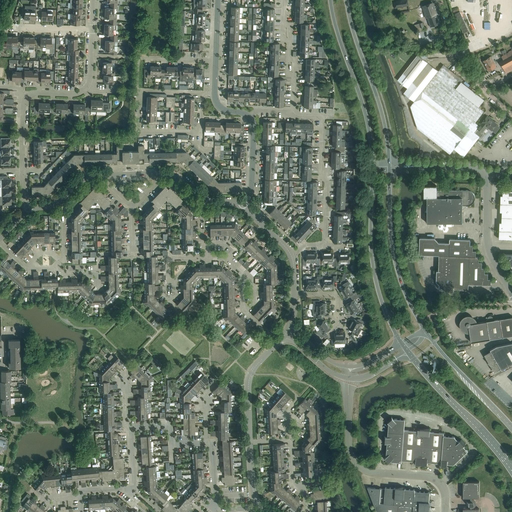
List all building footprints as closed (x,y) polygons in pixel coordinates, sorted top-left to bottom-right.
[(408,6),(407,0),(400,0),(396,1),(396,2),(393,2),(395,8),(408,6)] [(194,3),(193,11),(200,11),(200,8),(206,9),(206,3),(196,3),(194,3)] [(432,3),(422,6),(423,9),(426,18),(427,18),(430,27),(439,24),(432,3)] [(117,9),(117,6),(110,5),(110,8),(105,8),(105,13),(114,14),(114,9),(117,9)] [(30,20),(30,6),(25,6),(25,8),(21,8),(21,15),(24,15),(24,20),(30,20)] [(36,6),(30,6),(30,20),(35,20),(35,15),(38,15),(39,9),(36,9),(36,6)] [(47,21),(47,11),(42,11),(42,9),(39,9),(38,15),(41,15),(41,20),(47,21)] [(56,10),(53,9),(47,9),(47,11),(47,21),(52,21),(53,16),(56,16),(56,10)] [(205,14),(202,14),(200,14),(200,11),(193,11),(193,19),(205,19),(205,14)] [(460,11),(454,14),(463,33),(469,31),(460,11)] [(117,14),(114,14),(105,13),(105,18),(110,19),(110,22),(117,22),(117,14)] [(205,25),(205,19),(193,19),(193,27),(199,27),(200,25),(205,25)] [(104,24),(104,29),(116,30),(117,22),(110,22),(110,24),(104,24)] [(199,30),(199,27),(193,27),(192,30),(195,30),(195,35),(205,36),(205,30),(199,30)] [(116,35),(116,30),(104,29),(104,35),(111,35),(111,38),(117,38),(118,35),(116,35)] [(204,41),(205,36),(195,35),(195,41),(192,40),(192,43),(193,43),(199,44),(199,43),(199,41),(204,41)] [(3,47),(3,49),(11,49),(12,46),(12,36),(6,36),(6,41),(3,41),(3,47)] [(20,48),(20,42),(17,41),(18,37),(12,36),(12,46),(17,46),(17,48),(20,48)] [(29,49),(29,37),(23,37),(23,42),(20,42),(20,48),(23,48),(24,49),(29,49)] [(37,49),(37,42),(34,42),(35,37),(29,37),(29,49),(33,49),(34,48),(37,49)] [(46,47),(46,38),(40,37),(40,42),(37,42),(37,49),(37,52),(40,52),(40,49),(46,49),(46,47)] [(52,38),(46,38),(46,47),(46,49),(49,49),(49,53),(54,53),(54,43),(52,43),(52,38)] [(117,41),(117,38),(111,38),(111,41),(105,41),(105,46),(114,46),(114,41),(117,41)] [(190,49),(190,51),(197,52),(197,49),(203,49),(203,44),(199,43),(199,44),(193,43),(192,43),(191,43),(190,49)] [(114,52),(114,46),(105,46),(105,51),(110,51),(110,54),(117,55),(117,52),(114,52)] [(511,69),(511,54),(511,55),(509,52),(501,56),(503,60),(499,62),(506,73),(511,69)] [(462,80),(443,64),(438,70),(417,54),(397,79),(407,87),(403,92),(414,101),(410,106),(417,128),(438,144),(445,150),(450,154),(454,149),(464,157),(480,136),(474,132),(477,128),(479,126),(475,123),(484,111),(478,107),(484,100),(461,81),(462,80)] [(490,56),(483,60),(487,68),(489,71),(497,67),(492,60),(490,56)] [(115,63),(115,60),(108,59),(108,62),(103,62),(103,67),(112,68),(112,63),(115,63)] [(155,75),(155,66),(150,66),(150,71),(147,71),(147,78),(150,78),(150,75),(155,75)] [(163,79),(163,69),(161,69),(161,66),(155,66),(155,75),(155,78),(163,79)] [(112,73),(112,68),(103,67),(102,73),(108,73),(108,76),(115,76),(115,73),(112,73)] [(171,76),(172,67),(166,67),(166,70),(163,69),(163,79),(169,79),(169,76),(171,76)] [(171,76),(171,79),(179,79),(180,72),(177,72),(177,67),(172,67),(171,76)] [(179,79),(179,80),(188,81),(188,80),(188,67),(183,67),(182,71),(180,71),(180,72),(179,79)] [(196,78),(196,73),(193,73),(193,67),(188,67),(188,80),(193,80),(193,83),(195,83),(196,78)] [(29,80),(29,70),(29,68),(25,68),(24,70),(24,73),(21,73),(21,82),(24,82),(24,80),(29,80)] [(196,69),(196,73),(196,78),(201,79),(201,82),(204,82),(204,75),(201,75),(201,69),(196,69)] [(24,73),(24,70),(17,70),(16,71),(16,81),(21,81),(21,82),(21,73),(24,73)] [(50,73),(46,72),(45,82),(50,82),(50,79),(53,80),(54,71),(50,71),(50,73)] [(115,76),(108,76),(104,75),(104,81),(109,81),(109,84),(116,84),(116,81),(113,81),(113,76),(115,76)] [(10,93),(10,90),(0,89),(0,96),(3,97),(4,97),(4,93),(10,93)] [(160,97),(160,94),(150,94),(150,96),(147,96),(147,101),(157,102),(157,97),(160,97)] [(192,98),(192,95),(181,95),(181,98),(184,98),(184,103),(194,103),(194,98),(192,98)] [(96,112),(97,100),(91,100),(91,105),(88,104),(88,109),(88,111),(91,111),(91,112),(96,112)] [(103,100),(97,100),(96,112),(106,112),(106,111),(109,111),(109,104),(102,103),(103,100)] [(44,112),(44,103),(39,103),(38,107),(35,107),(35,114),(38,114),(38,112),(44,112)] [(53,114),(53,108),(50,108),(50,103),(44,103),(44,112),(50,112),(49,114),(53,114)] [(61,113),(62,103),(56,103),(56,108),(53,108),(53,114),(56,115),(56,112),(61,113)] [(70,115),(70,108),(67,108),(68,104),(62,103),(61,113),(67,113),(67,115),(70,115)] [(79,113),(79,104),(73,104),(73,109),(70,108),(70,115),(73,115),(73,113),(79,113)] [(88,109),(85,109),(85,104),(79,104),(79,113),(84,114),(84,116),(88,116),(88,111),(88,109)] [(0,121),(11,122),(11,119),(3,119),(3,115),(2,115),(0,114),(0,121)] [(156,121),(156,116),(146,116),(146,121),(149,121),(149,124),(159,124),(159,121),(156,121)] [(489,118),(487,116),(482,123),(479,126),(477,128),(482,132),(486,126),(491,130),(492,130),(495,133),(500,127),(496,124),(497,124),(492,120),(492,121),(489,118)] [(193,122),(193,117),(183,117),(183,122),(180,122),(180,125),(191,125),(191,122),(193,122)] [(346,125),(346,121),(336,121),(336,124),(333,124),(333,130),(346,130),(346,128),(342,128),(342,125),(346,125)] [(222,135),(223,125),(220,125),(220,122),(215,122),(215,132),(219,132),(219,135),(222,135)] [(230,133),(231,123),(226,122),(226,125),(223,125),(222,135),(225,135),(225,133),(230,133)] [(243,136),(243,126),(240,125),(240,123),(235,123),(235,133),(240,133),(240,136),(243,136)] [(10,147),(10,141),(10,138),(1,138),(1,147),(10,147)] [(333,141),(332,146),(335,146),(335,149),(345,149),(345,141),(333,141)] [(144,145),(138,145),(138,151),(136,151),(136,162),(139,162),(139,160),(144,160),(144,153),(144,145)] [(125,162),(124,151),(122,151),(122,146),(116,146),(117,154),(117,161),(122,161),(122,162),(125,162)] [(1,150),(0,150),(0,155),(1,156),(10,156),(10,147),(1,147),(1,150)] [(345,153),(345,149),(335,149),(335,152),(332,151),(332,157),(344,157),(345,155),(341,155),(341,152),(345,153)] [(136,162),(136,151),(132,151),(130,151),(124,151),(125,162),(130,162),(136,162)] [(186,152),(181,152),(182,161),(183,161),(184,162),(190,155),(186,152)] [(79,163),(79,155),(74,155),(71,158),(77,164),(78,163),(79,163)] [(194,159),(190,155),(184,162),(188,165),(194,159)] [(1,165),(10,164),(10,156),(1,156),(1,165)] [(77,164),(71,158),(67,162),(73,168),(77,164)] [(192,169),(198,163),(194,159),(188,165),(192,169)] [(243,166),(243,161),(233,160),(232,160),(231,165),(230,165),(230,168),(241,169),(241,166),(243,166)] [(73,168),(67,162),(63,166),(70,172),(73,168)] [(196,173),(202,167),(198,163),(192,169),(196,173)] [(70,172),(63,166),(59,170),(66,176),(70,172)] [(206,170),(202,167),(196,173),(199,177),(206,170)] [(66,176),(59,170),(56,174),(62,180),(66,176)] [(209,174),(206,170),(199,177),(203,180),(209,174)] [(62,180),(56,174),(52,178),(58,184),(62,180)] [(214,178),(209,174),(203,180),(208,185),(214,178)] [(0,187),(11,188),(11,179),(8,179),(7,176),(0,176),(0,187)] [(58,184),(52,178),(48,182),(55,188),(58,184)] [(212,188),(218,182),(214,178),(208,185),(212,188)] [(55,188),(48,182),(44,185),(51,192),(55,188)] [(220,191),(219,182),(218,182),(212,188),(215,191),(220,191)] [(163,189),(159,193),(167,200),(174,192),(170,188),(168,186),(166,184),(162,188),(163,189)] [(51,192),(44,185),(44,186),(42,186),(43,195),(47,195),(51,192)] [(95,202),(103,194),(94,185),(91,189),(92,190),(88,194),(95,202)] [(462,223),(462,205),(467,205),(469,205),(470,205),(471,205),(472,204),(473,203),(474,202),(474,201),(474,200),(475,200),(475,199),(475,198),(475,197),(475,196),(474,195),(474,194),(473,193),(472,192),(472,191),(471,191),(470,191),(469,190),(467,190),(437,190),(437,186),(424,186),(424,198),(427,198),(427,223),(462,223)] [(11,188),(0,187),(0,196),(11,196),(11,188)] [(511,203),(511,190),(503,190),(503,195),(500,195),(500,204),(511,203)] [(174,192),(167,200),(167,203),(171,203),(176,207),(180,203),(180,202),(182,200),(174,192)] [(159,193),(151,201),(152,201),(154,203),(159,208),(163,203),(167,203),(167,200),(159,193)] [(95,202),(88,194),(80,202),(83,205),(87,209),(91,205),(96,205),(95,202)] [(100,205),(104,209),(109,204),(111,202),(103,194),(95,202),(96,205),(100,205)] [(2,205),(11,205),(11,196),(0,196),(0,204),(2,205)] [(264,202),(264,205),(272,205),(273,205),(276,204),(276,203),(276,196),(273,196),(264,196),(264,197),(264,202)] [(154,203),(152,205),(150,208),(148,206),(146,207),(156,216),(159,212),(157,210),(159,208),(154,203)] [(179,216),(188,206),(186,205),(184,207),(182,205),(180,203),(176,207),(178,209),(175,212),(179,216)] [(511,217),(511,203),(500,204),(500,212),(502,212),(502,217),(511,217)] [(108,217),(117,208),(115,206),(113,208),(111,206),(109,204),(104,209),(106,211),(104,213),(108,217)] [(277,205),(276,204),(273,205),(268,207),(272,210),(269,213),(273,217),(279,211),(280,211),(282,209),(280,208),(278,210),(275,207),(277,205)] [(87,209),(83,205),(78,209),(76,207),(75,209),(84,218),(88,214),(85,211),(87,209)] [(188,210),(190,208),(188,206),(179,216),(182,219),(182,223),(195,222),(195,220),(192,220),(192,214),(188,210)] [(153,219),(156,216),(146,207),(145,209),(147,211),(142,215),(143,221),(140,221),(140,224),(143,224),(143,223),(153,223),(153,219)] [(116,212),(118,210),(117,208),(108,217),(111,220),(111,224),(121,224),(124,224),(124,222),(121,222),(121,216),(116,212)] [(81,221),(84,218),(75,209),(73,211),(75,213),(71,217),(71,223),(69,223),(69,225),(81,225),(81,221)] [(283,214),(280,211),(279,211),(273,217),(277,221),(283,214)] [(334,215),(334,220),(347,221),(347,219),(343,219),(343,215),(345,215),(345,212),(337,212),(336,215),(334,215)] [(288,219),(289,217),(288,215),(286,217),(283,214),(277,221),(281,224),(287,218),(288,219)] [(511,230),(511,217),(502,217),(501,222),(499,222),(499,230),(511,230)] [(291,222),(288,219),(287,218),(281,224),(285,228),(291,222)] [(304,220),(302,222),(311,230),(315,226),(313,225),(316,222),(311,218),(306,223),(304,220)] [(311,230),(302,222),(301,223),(303,226),(301,228),(307,234),(311,230)] [(231,235),(235,223),(231,223),(231,225),(226,225),(226,235),(231,235)] [(233,238),(241,230),(237,227),(238,226),(235,223),(231,235),(233,238)] [(307,234),(301,228),(299,231),(296,228),(295,230),(304,238),(307,234)] [(235,243),(244,234),(241,230),(233,238),(236,240),(234,242),(235,243)] [(304,238),(295,230),(293,231),(296,234),(294,236),(293,235),(290,238),(296,243),(298,240),(300,242),(304,238)] [(511,239),(511,230),(499,230),(499,239),(511,239)] [(39,243),(39,233),(33,233),(33,231),(30,232),(35,243),(39,243)] [(35,243),(30,232),(27,234),(28,235),(25,239),(32,246),(35,243)] [(244,234),(236,243),(237,245),(239,243),(242,245),(246,240),(248,238),(244,234)] [(476,256),(476,251),(473,250),(473,245),(470,245),(470,239),(449,239),(449,243),(439,242),(435,238),(420,238),(419,254),(439,255),(438,271),(437,271),(436,280),(438,282),(437,282),(444,290),(445,289),(446,291),(454,291),(454,289),(468,289),(468,284),(469,256),(476,256)] [(32,246),(25,239),(21,243),(30,252),(32,250),(30,248),(32,246)] [(246,240),(242,245),(244,247),(248,251),(257,242),(255,240),(253,242),(251,240),(248,242),(246,240)] [(251,255),(259,247),(256,245),(258,243),(257,242),(248,251),(251,255)] [(30,252),(21,243),(17,247),(24,254),(27,252),(29,254),(30,252)] [(24,254),(17,247),(13,251),(23,260),(24,258),(22,256),(24,254)] [(255,258),(264,249),(263,247),(261,249),(259,247),(251,255),(255,258)] [(259,262),(266,255),(264,253),(266,251),(264,249),(255,258),(259,262)] [(312,262),(311,252),(306,253),(306,258),(303,259),(303,265),(306,265),(306,262),(312,262)] [(317,252),(311,252),(312,262),(317,262),(317,265),(320,265),(320,258),(317,258),(317,252)] [(328,262),(328,252),(322,252),(322,258),(320,258),(320,265),(323,265),(323,262),(328,262)] [(333,252),(328,252),(328,262),(328,264),(333,264),(333,266),(336,266),(336,259),(333,259),(333,252)] [(344,263),(344,253),(339,253),(339,259),(336,259),(336,266),(339,266),(339,263),(344,263)] [(263,266),(272,257),(270,255),(269,257),(266,255),(259,262),(263,266)] [(482,267),(482,262),(479,262),(479,256),(476,256),(469,256),(468,284),(491,285),(491,279),(488,279),(488,273),(485,273),(485,268),(482,267)] [(274,258),(272,257),(263,266),(266,269),(266,273),(276,273),(279,272),(279,270),(276,270),(276,264),(272,260),(274,258)] [(8,262),(1,269),(5,273),(14,263),(15,262),(13,260),(10,264),(8,262)] [(246,261),(242,265),(246,269),(250,264),(246,261)] [(9,276),(16,269),(13,267),(15,265),(14,263),(5,273),(9,276)] [(221,280),(230,271),(228,269),(226,271),(222,267),(216,267),(216,264),(213,264),(214,277),(218,277),(221,280)] [(203,278),(203,265),(200,265),(200,268),(194,268),(190,272),(188,270),(187,272),(196,281),(199,278),(203,278)] [(13,280),(21,271),(20,269),(18,271),(16,269),(9,276),(13,280)] [(16,284),(23,276),(21,274),(23,272),(21,271),(13,280),(16,284)] [(231,272),(230,271),(221,280),(224,283),(224,287),(234,287),(237,287),(237,284),(234,284),(234,278),(229,274),(231,272)] [(193,284),(196,281),(187,272),(185,274),(187,275),(183,280),(183,286),(180,286),(180,288),(193,288),(193,284)] [(22,291),(26,279),(23,276),(16,284),(20,287),(19,288),(22,291)] [(306,276),(304,276),(304,283),(307,283),(307,289),(312,289),(312,279),(312,276),(306,276)] [(320,283),(320,276),(317,276),(317,279),(312,279),(312,289),(317,288),(317,283),(320,283)] [(328,288),(328,278),(323,279),(323,276),(320,276),(320,283),(323,282),(323,288),(328,288)] [(333,278),(328,278),(328,288),(334,288),(334,282),(336,282),(336,276),(333,276),(333,278)] [(31,289),(30,279),(26,279),(22,291),(25,291),(25,289),(31,289)] [(81,295),(90,285),(88,284),(86,286),(82,281),(76,282),(76,279),(74,279),(74,292),(78,292),(81,295)] [(339,289),(342,294),(351,289),(353,287),(351,284),(350,284),(348,281),(343,284),(342,285),(343,287),(339,289)] [(119,289),(119,284),(109,284),(109,288),(120,292),(120,289),(119,289)] [(85,298),(92,291),(90,289),(92,287),(90,285),(81,295),(85,298)] [(120,292),(109,288),(106,291),(113,298),(117,294),(118,295),(120,292)] [(353,293),(351,289),(342,294),(345,299),(350,295),(351,298),(357,295),(355,292),(353,293)] [(90,305),(95,294),(92,291),(85,298),(89,302),(88,303),(90,305)] [(113,298),(106,291),(103,294),(108,305),(111,303),(110,301),(113,298)] [(154,297),(154,293),(144,294),(144,299),(143,299),(143,303),(155,298),(154,297)] [(194,298),(194,293),(183,293),(183,297),(195,302),(195,298),(194,298)] [(99,304),(99,294),(95,294),(90,305),(90,306),(94,305),(94,304),(99,304)] [(108,305),(103,294),(99,294),(99,304),(104,304),(104,305),(108,305)] [(353,300),(345,305),(348,309),(359,303),(356,299),(358,297),(357,295),(351,298),(353,300)] [(195,302),(183,297),(181,300),(188,307),(192,304),(193,305),(195,302)] [(150,308),(157,300),(155,298),(143,303),(146,305),(147,304),(150,308)] [(154,311),(163,302),(162,300),(160,302),(157,300),(150,308),(154,311)] [(188,307),(181,300),(179,303),(177,301),(175,302),(184,311),(188,307)] [(273,305),(273,300),(263,300),(263,304),(275,308),(275,305),(273,305)] [(320,303),(320,301),(313,301),(313,304),(313,309),(326,308),(326,303),(320,303)] [(158,315),(165,308),(163,306),(165,304),(163,302),(154,311),(158,315)] [(357,313),(363,310),(359,303),(348,309),(351,314),(356,311),(357,313)] [(275,309),(275,308),(263,304),(261,307),(268,314),(272,310),(273,311),(275,309)] [(268,314),(261,307),(258,309),(256,307),(255,309),(264,318),(268,314)] [(162,319),(171,310),(169,308),(168,310),(165,308),(158,315),(162,319)] [(235,312),(234,308),(224,308),(225,314),(223,314),(223,317),(235,312)] [(326,314),(326,308),(313,309),(314,314),(314,317),(320,317),(323,317),(323,314),(326,314)] [(264,318),(255,309),(253,311),(255,312),(253,315),(260,322),(264,318)] [(231,322),(238,315),(235,312),(223,317),(226,320),(227,319),(231,322)] [(235,326),(243,317),(242,315),(240,317),(238,315),(231,322),(235,326)] [(511,316),(493,320),(492,318),(492,317),(491,316),(490,316),(489,316),(489,317),(488,317),(488,318),(488,319),(488,321),(476,323),(476,322),(476,321),(475,321),(475,320),(474,319),(473,318),(472,318),(472,317),(471,317),(470,317),(469,316),(468,316),(467,317),(466,317),(465,317),(464,318),(463,318),(463,319),(462,318),(462,317),(461,318),(461,319),(460,319),(460,320),(461,321),(461,322),(461,323),(461,324),(461,325),(461,326),(461,327),(461,328),(462,328),(462,329),(463,330),(464,330),(464,331),(465,331),(466,332),(467,332),(468,332),(469,332),(471,342),(511,335),(511,316)] [(238,330),(245,323),(243,321),(245,319),(243,317),(235,326),(238,330)] [(320,329),(328,324),(325,319),(320,322),(319,320),(316,322),(315,320),(312,322),(315,326),(317,325),(320,329)] [(353,319),(351,323),(359,328),(362,324),(364,325),(365,322),(360,319),(358,322),(353,319)] [(248,325),(245,323),(238,330),(243,334),(251,324),(249,323),(248,325)] [(362,329),(359,328),(351,323),(348,328),(353,331),(352,333),(358,337),(362,329)] [(327,334),(326,332),(331,329),(328,324),(320,329),(322,334),(320,335),(322,338),(324,336),(327,334)] [(340,343),(340,333),(334,333),(335,339),(332,339),(332,346),(335,346),(335,343),(340,343)] [(345,333),(340,333),(340,343),(345,343),(345,345),(348,345),(348,339),(345,339),(345,333)] [(20,367),(20,340),(20,339),(8,340),(8,346),(10,346),(10,351),(8,351),(8,352),(8,355),(8,356),(10,356),(11,362),(9,362),(9,368),(20,367)] [(502,370),(511,363),(511,342),(497,346),(490,350),(491,351),(484,355),(488,362),(489,361),(490,365),(494,372),(501,368),(502,370)] [(123,362),(115,355),(113,357),(111,354),(109,356),(122,368),(123,366),(121,364),(123,362)] [(122,368),(109,356),(107,358),(110,361),(108,363),(116,370),(118,368),(120,370),(122,368)] [(108,363),(105,367),(112,374),(114,376),(116,374),(114,372),(116,370),(108,363)] [(132,377),(141,368),(137,364),(130,371),(132,374),(130,376),(132,377)] [(112,374),(105,367),(102,365),(99,369),(100,370),(97,373),(109,377),(112,374)] [(145,372),(141,368),(132,377),(134,379),(136,377),(138,379),(145,372)] [(149,375),(145,372),(138,379),(141,382),(152,377),(150,374),(149,375)] [(201,372),(197,376),(207,385),(208,384),(206,382),(208,379),(201,372)] [(109,381),(109,377),(97,373),(97,376),(99,376),(99,381),(109,381)] [(207,385),(197,376),(194,380),(201,387),(203,385),(205,387),(207,385)] [(152,377),(141,382),(141,386),(151,386),(151,380),(152,380),(152,377)] [(201,387),(194,380),(190,384),(199,393),(201,391),(199,389),(201,387)] [(218,394),(225,386),(221,383),(212,392),(214,393),(216,391),(218,394)] [(199,393),(190,384),(186,388),(194,395),(196,393),(198,395),(199,393)] [(226,385),(225,386),(218,394),(221,396),(232,391),(226,385)] [(194,395),(186,388),(183,392),(180,390),(177,388),(175,392),(191,398),(194,395)] [(292,399),(282,390),(279,394),(286,401),(288,399),(290,401),(292,399)] [(233,395),(232,391),(221,396),(221,401),(231,400),(231,395),(233,395)] [(191,398),(175,392),(175,397),(181,397),(181,402),(191,402),(191,398)] [(286,401),(279,394),(275,398),(285,407),(286,405),(284,403),(286,401)] [(285,407),(275,398),(272,402),(279,409),(281,407),(283,409),(285,407)] [(299,413),(311,400),(309,398),(307,401),(304,399),(297,407),(299,409),(297,411),(299,413)] [(312,407),(313,406),(310,404),(313,401),(311,400),(299,413),(301,414),(303,412),(305,414),(312,407)] [(279,409),(272,402),(268,406),(267,405),(264,408),(276,412),(279,409)] [(308,417),(320,411),(317,409),(316,410),(312,407),(305,414),(308,417)] [(277,416),(276,412),(264,408),(265,412),(266,412),(267,417),(277,416)] [(320,411),(308,417),(309,421),(319,420),(318,415),(320,415),(320,411)] [(468,451),(463,446),(466,443),(461,438),(458,441),(454,436),(443,435),(444,433),(429,432),(430,428),(418,427),(418,431),(404,430),(405,419),(394,418),(394,419),(391,416),(387,420),(389,423),(388,423),(387,436),(383,436),(383,442),(387,442),(386,455),(387,456),(384,459),(387,463),(390,461),(391,461),(402,462),(402,460),(415,461),(415,465),(427,466),(427,462),(441,463),(441,467),(447,468),(447,464),(453,464),(468,451)] [(104,425),(100,425),(100,429),(104,429),(104,430),(108,430),(108,433),(114,433),(114,430),(114,427),(117,427),(117,424),(104,425)] [(320,436),(319,431),(309,432),(310,436),(322,440),(321,436),(320,436)] [(228,433),(215,433),(215,435),(218,435),(218,439),(222,439),(222,441),(228,441),(228,438),(228,433)] [(0,448),(2,449),(4,444),(5,444),(5,443),(7,444),(8,441),(9,441),(6,440),(6,438),(1,436),(0,437),(0,448)] [(319,443),(322,440),(310,436),(307,439),(314,445),(318,442),(319,443)] [(314,445),(307,439),(305,437),(303,439),(305,441),(301,445),(302,451),(299,451),(299,454),(312,453),(312,449),(314,445)] [(121,449),(109,450),(109,455),(113,455),(113,458),(119,457),(119,455),(119,451),(122,451),(121,449)] [(124,474),(124,468),(123,457),(113,458),(113,464),(107,470),(99,471),(99,477),(102,477),(102,480),(126,479),(125,474),(124,474)] [(165,462),(166,470),(174,470),(174,464),(169,465),(169,462),(165,462)] [(156,463),(152,463),(145,463),(146,469),(143,469),(143,472),(156,471),(156,463)] [(47,486),(41,475),(39,478),(40,479),(37,483),(44,489),(47,486)] [(51,486),(50,476),(45,476),(45,475),(41,475),(47,486),(51,486)] [(207,481),(207,479),(194,480),(194,484),(191,487),(199,493),(199,494),(201,495),(203,493),(200,492),(204,487),(204,481),(207,481)] [(472,499),(472,497),(479,497),(479,481),(463,481),(463,497),(468,497),(468,501),(466,501),(466,505),(468,505),(468,508),(463,508),(462,511),(479,511),(479,508),(472,508),(472,507),(473,507),(474,507),(474,506),(475,506),(475,505),(476,505),(476,504),(476,503),(476,502),(476,501),(475,501),(475,500),(474,500),(474,499),(473,499),(472,499)] [(157,486),(157,482),(144,483),(144,485),(147,485),(147,491),(152,495),(150,497),(152,498),(154,496),(153,496),(160,489),(157,486)] [(270,491),(281,486),(281,482),(271,482),(271,487),(269,488),(270,491)] [(44,489),(37,483),(33,487),(43,495),(45,493),(42,492),(44,489)] [(277,496),(284,488),(281,486),(270,491),(272,494),(273,492),(277,496)] [(376,511),(428,511),(430,511),(431,502),(429,502),(430,492),(414,491),(415,489),(404,488),(405,486),(395,486),(395,488),(385,487),(385,489),(380,488),(367,487),(374,505),(376,511)] [(199,493),(191,487),(188,491),(197,499),(199,497),(197,496),(199,494),(199,493)] [(281,500),(290,490),(288,488),(286,490),(284,488),(277,496),(281,500)] [(156,502),(164,492),(160,489),(153,496),(154,496),(156,498),(154,500),(156,502)] [(164,492),(156,502),(157,503),(159,501),(162,504),(163,505),(164,505),(168,500),(166,499),(168,496),(169,495),(170,494),(166,490),(164,492)] [(285,503),(292,496),(290,493),(292,491),(290,490),(281,500),(285,503)] [(188,491),(184,495),(187,497),(185,499),(190,504),(191,503),(192,502),(194,499),(196,501),(197,499),(188,491)] [(119,503),(121,501),(119,499),(117,502),(113,498),(107,498),(107,495),(104,495),(105,508),(109,508),(112,511),(119,503)] [(289,507),(298,497),(296,495),(294,497),(292,496),(285,503),(289,507)] [(27,509),(35,499),(33,498),(31,500),(29,498),(27,500),(24,497),(19,503),(27,509)] [(300,499),(298,497),(289,507),(293,510),(300,503),(298,501),(300,499)] [(29,511),(31,511),(37,505),(35,503),(37,501),(35,499),(27,509),(29,511)] [(190,504),(185,499),(181,504),(177,504),(177,507),(182,511),(187,511),(189,510),(192,506),(190,504)] [(165,511),(172,511),(177,507),(177,504),(173,504),(172,504),(168,500),(164,505),(164,506),(161,508),(166,511),(165,511)] [(113,511),(118,511),(125,505),(123,503),(121,505),(119,503),(112,511),(113,511)]
